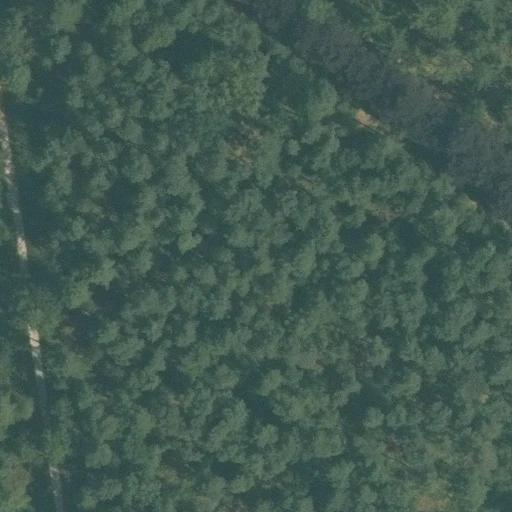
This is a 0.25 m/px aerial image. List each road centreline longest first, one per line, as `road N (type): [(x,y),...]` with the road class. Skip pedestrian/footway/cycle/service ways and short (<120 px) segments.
road 1 (track): [(0,154),(55,511)]
road 2 (track): [(233,0),(511,228)]
